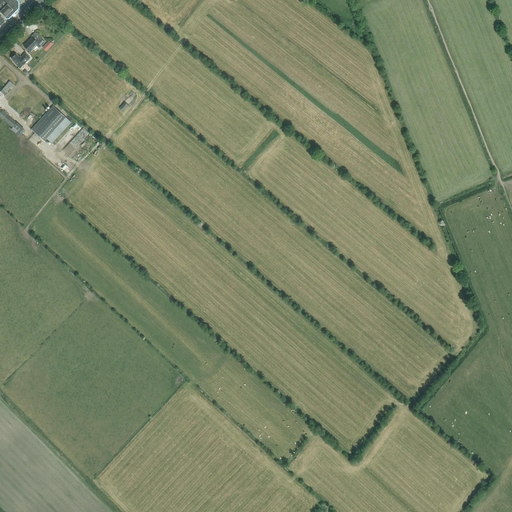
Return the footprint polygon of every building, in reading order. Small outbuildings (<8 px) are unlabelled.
[(0,0),(0,11),(0,12),(6,17),(5,17),(7,18),(9,18),(14,13),(14,10),(17,7),(17,2),(15,0),(0,0)] [(38,48),(45,42),(39,36),(35,40),(32,37),(24,45),(30,51),(36,45),(38,48)] [(49,40),(42,47),(46,51),(53,44),(49,40)] [(21,58),(16,54),(11,58),(14,61),(14,62),(20,68),(30,58),(25,53),(21,58)] [(0,91),(4,95),(14,84),(10,81),(0,91)] [(125,102),(120,108),(123,111),(129,105),(125,102)] [(45,142),(67,118),(53,106),(31,129),(45,142)] [(0,116),(12,128),(16,123),(0,108),(0,116)]
